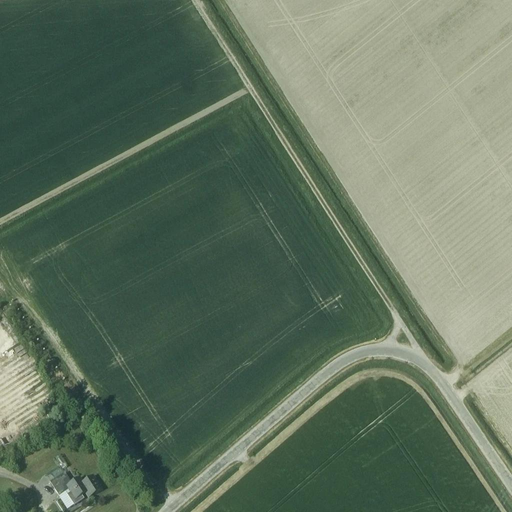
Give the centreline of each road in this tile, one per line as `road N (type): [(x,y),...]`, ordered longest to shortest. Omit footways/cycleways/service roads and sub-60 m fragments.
road 1 (tertiary): [(511,487),(424,363),(382,350),(344,360),(166,511)]
road 2 (track): [(424,363),(192,0)]
